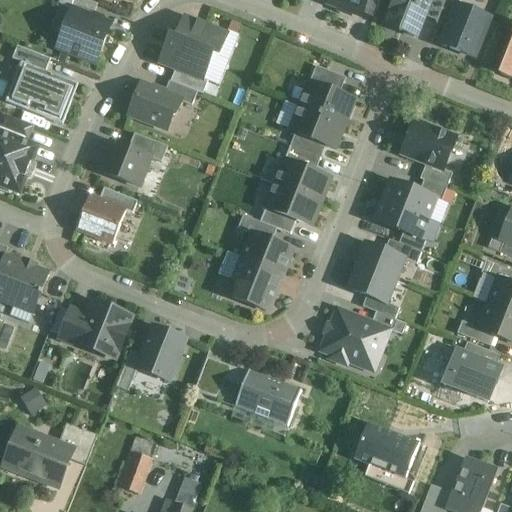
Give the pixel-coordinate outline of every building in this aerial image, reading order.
[(98,6),(81,0),(62,0),(60,6),(73,11),(93,19),(98,6)] [(330,0),(328,6),(338,10),(338,12),(352,17),(353,15),(361,19),(363,15),(368,0),(330,0)] [(368,0),(363,15),(374,20),(381,0),(368,0)] [(394,0),(391,10),(385,25),(400,30),(399,32),(415,39),(424,18),(430,0),(394,0)] [(430,0),(424,18),(437,23),(445,0),(430,0)] [(445,0),(437,23),(436,25),(448,29),(457,7),(460,0),(445,0)] [(457,7),(448,29),(441,46),(474,59),(489,20),(457,7)] [(93,19),(73,11),(57,50),(96,65),(111,26),(93,19)] [(227,37),(185,20),(177,42),(213,56),(218,58),(227,37)] [(177,42),(171,40),(161,66),(176,72),(202,82),(203,81),(213,56),(177,42)] [(511,45),(500,76),(511,80),(511,45)] [(51,61),(18,48),(12,61),(22,65),(22,64),(46,74),(51,61)] [(46,74),(22,64),(22,65),(6,104),(63,127),(72,105),(67,103),(74,85),(46,74)] [(311,83),(308,82),(298,107),(348,126),(358,102),(340,95),(346,80),(316,68),(311,83)] [(202,82),(176,72),(171,84),(198,94),(203,96),(208,84),(203,81),(202,82)] [(171,84),(170,83),(165,96),(182,103),(181,104),(192,108),(198,94),(171,84)] [(165,96),(141,87),(130,116),(167,131),(173,118),(177,116),(181,104),(182,103),(165,96)] [(338,152),(348,126),(298,107),(288,132),(296,135),(290,148),(321,160),(326,147),(338,152)] [(34,129),(1,115),(0,117),(0,134),(28,145),(34,129)] [(456,139),(415,123),(402,156),(426,166),(443,173),(443,172),(456,139)] [(0,134),(0,186),(19,194),(37,149),(28,145),(0,134)] [(168,149),(135,136),(129,151),(151,160),(162,165),(168,149)] [(129,151),(112,144),(100,174),(139,189),(151,160),(129,151)] [(321,160),(290,148),(285,162),(286,162),(315,174),(321,160)] [(286,162),(285,162),(276,186),(320,204),(330,180),(315,174),(286,162)] [(443,173),(426,166),(420,181),(424,183),(424,182),(446,191),(453,175),(443,172),(443,173)] [(420,194),(391,182),(383,203),(428,221),(436,201),(436,200),(420,194)] [(446,191),(424,182),(424,183),(420,194),(436,200),(436,201),(442,203),(446,191)] [(320,204),(276,186),(266,210),(296,222),(311,228),(320,204)] [(138,204),(104,190),(100,203),(126,213),(133,216),(138,204)] [(100,203),(90,199),(77,232),(113,246),(126,213),(100,203)] [(428,221),(383,203),(375,223),(403,235),(420,241),(420,240),(428,221)] [(266,210),(260,224),(277,231),(291,236),(296,222),(266,210)] [(260,224),(243,217),(238,231),(252,236),(252,235),(272,243),(277,231),(260,224)] [(511,224),(507,223),(500,241),(511,245),(511,224)] [(272,243),(252,235),(252,236),(242,260),(283,276),(293,252),(272,243)] [(420,241),(403,235),(399,246),(421,254),(426,242),(420,240),(420,241)] [(511,246),(493,239),(488,250),(511,259),(511,246)] [(399,246),(389,242),(385,253),(404,261),(417,266),(422,255),(421,255),(421,254),(399,246)] [(385,253),(366,246),(357,268),(395,283),(404,261),(385,253)] [(8,250),(0,247),(0,271),(5,259),(8,250)] [(48,276),(5,259),(0,271),(0,300),(34,314),(40,296),(42,297),(43,295),(41,294),(48,276)] [(283,276),(242,260),(228,297),(269,313),(283,276)] [(511,272),(486,263),(481,275),(498,281),(499,280),(511,285),(511,272)] [(395,283),(357,268),(348,291),(367,298),(386,305),(395,283)] [(511,285),(499,280),(498,281),(489,306),(511,314),(511,285)] [(386,305),(367,298),(363,309),(376,314),(395,322),(400,310),(386,305)] [(130,319),(93,305),(87,319),(77,345),(114,360),(117,352),(118,352),(128,328),(127,327),(130,319)] [(511,314),(489,306),(479,330),(479,331),(495,337),(511,344),(511,314)] [(372,326),(338,312),(322,353),(332,357),(330,361),(346,367),(348,364),(367,371),(375,352),(381,355),(390,333),(372,326)] [(87,319),(72,313),(61,339),(77,345),(87,319)] [(395,322),(376,314),(372,326),(390,333),(402,337),(406,326),(395,322)] [(479,330),(462,323),(457,335),(491,348),(495,337),(479,331),(479,330)] [(186,341),(154,329),(143,357),(137,371),(169,384),(186,341)] [(500,358),(467,344),(463,356),(496,369),(500,358)] [(132,353),(119,385),(130,389),(137,371),(143,357),(132,353)] [(463,356),(457,353),(453,363),(452,363),(449,373),(444,387),(456,392),(476,400),(488,404),(492,394),(493,394),(498,381),(501,371),(496,369),(463,356)] [(230,368),(208,360),(195,393),(218,401),(225,381),(230,368)] [(302,393),(249,373),(249,376),(230,368),(225,381),(244,388),(236,409),(288,429),(302,393)] [(98,437),(67,425),(60,446),(75,451),(72,459),(87,464),(98,437)] [(429,449),(368,425),(354,462),(369,468),(365,479),(410,496),(429,449)] [(60,446),(20,431),(6,466),(52,483),(57,470),(69,468),(72,459),(75,451),(60,446)] [(157,445),(138,438),(133,451),(152,459),(157,445)] [(133,451),(119,486),(139,493),(152,459),(133,451)] [(497,472),(468,461),(449,507),(461,511),(481,511),(482,510),(497,472)] [(169,501),(165,511),(193,511),(194,511),(193,510),(203,486),(187,480),(177,504),(169,501)]
